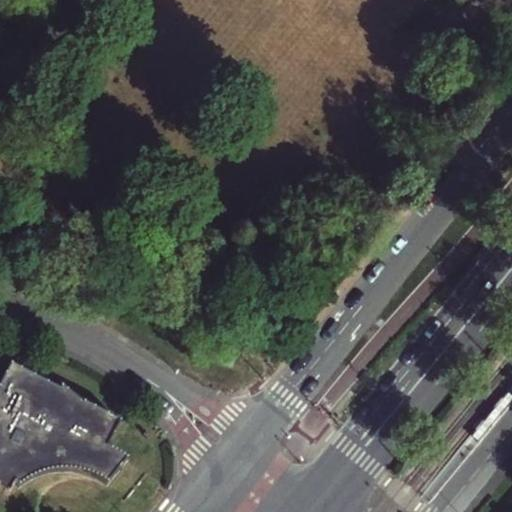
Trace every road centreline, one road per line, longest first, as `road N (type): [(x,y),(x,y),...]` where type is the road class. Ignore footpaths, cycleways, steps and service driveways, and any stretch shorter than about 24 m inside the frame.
road 1 (tertiary): [(511,125),(241,454)]
road 2 (primary): [(511,245),(297,506)]
road 3 (primary): [(330,511),(511,292)]
road 4 (residential): [(0,313),(81,338),(126,364),(241,454)]
